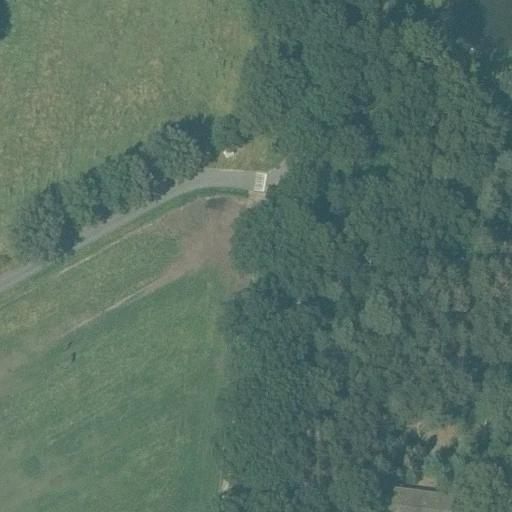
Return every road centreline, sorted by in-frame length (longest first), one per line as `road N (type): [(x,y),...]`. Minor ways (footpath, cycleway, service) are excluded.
road 1 (unclassified): [(249,511),(294,187)]
road 2 (unclassified): [(0,284),(197,178),(294,187)]
road 3 (unclassified): [(294,187),(320,0)]
